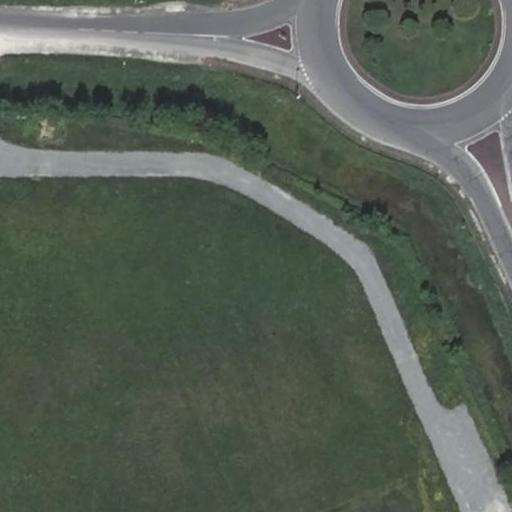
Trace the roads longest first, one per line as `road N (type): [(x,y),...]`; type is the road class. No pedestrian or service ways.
road 1 (unclassified): [(204,33),(0,21)]
road 2 (primary): [(410,127),(480,185),(511,256)]
road 3 (unclassified): [(204,33),(337,84)]
